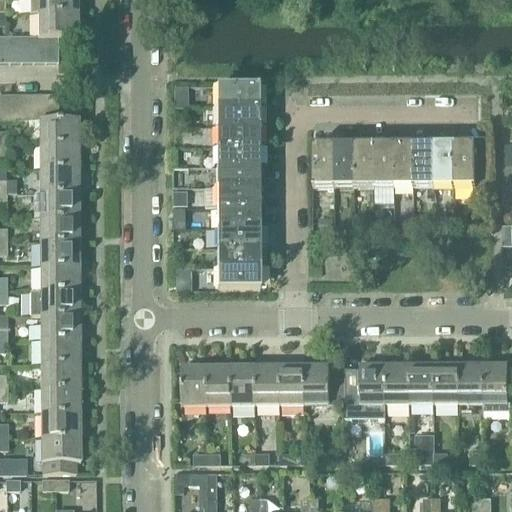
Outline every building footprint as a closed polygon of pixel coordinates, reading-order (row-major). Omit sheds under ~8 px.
[(23,0),(23,3),(28,3),(28,16),(38,16),(77,16),(76,0),(23,0)] [(38,16),(38,40),(38,42),(44,42),(58,42),(77,42),(77,16),(38,16)] [(0,40),(0,66),(9,67),(9,40),(0,40)] [(9,40),(9,67),(20,67),(20,40),(9,40)] [(20,40),(20,67),(31,67),(31,40),(20,40)] [(31,40),(31,67),(44,67),(44,42),(38,42),(38,40),(31,40)] [(44,42),(44,67),(58,67),(58,42),(44,42)] [(258,90),(215,90),(215,113),(258,112),(258,90)] [(0,98),(0,124),(9,125),(8,98),(0,98)] [(8,98),(9,125),(21,125),(20,98),(8,98)] [(20,98),(21,125),(29,125),(32,125),(32,98),(20,98)] [(32,98),(32,125),(38,125),(38,123),(45,123),(45,98),(32,98)] [(45,98),(45,123),(58,123),(58,98),(45,98)] [(258,112),(215,113),(216,133),(258,132),(258,112)] [(39,149),(78,148),(78,122),(58,123),(45,123),(38,123),(38,125),(32,125),(29,125),(29,129),(39,135),(39,149)] [(511,129),(502,130),(502,134),(502,150),(511,149),(511,129)] [(216,152),(259,152),(258,132),(216,133),(216,152)] [(78,148),(39,149),(39,173),(78,172),(78,148)] [(435,191),(434,148),(414,149),(415,192),(435,191)] [(455,191),(454,148),(434,148),(435,191),(455,191)] [(475,170),(475,148),(454,148),(455,191),(475,191),(475,197),(487,197),(487,170),(475,170)] [(334,192),(334,149),(313,149),(313,192),(334,192)] [(354,192),(354,149),(334,149),(334,192),(354,192)] [(354,149),(354,192),(374,192),(374,149),(354,149)] [(394,149),(374,149),(374,192),(374,208),(394,208),(394,192),(395,192),(394,149)] [(415,192),(414,149),(394,149),(395,192),(415,192)] [(511,149),(502,150),(502,169),(511,169),(511,149)] [(259,152),(216,152),(216,172),(259,172),(259,152)] [(502,190),(511,189),(511,169),(502,169),(502,190)] [(78,172),(39,173),(39,197),(78,197),(78,172)] [(216,193),(259,192),(259,172),(216,172),(216,193)] [(503,212),(511,211),(511,189),(502,190),(503,212)] [(216,213),(259,213),(259,192),(216,193),(216,213)] [(78,197),(39,197),(39,222),(78,221),(78,197)] [(186,197),(172,197),(172,211),(186,211),(186,197)] [(216,233),(259,233),(259,213),(216,213),(216,233)] [(374,218),(355,219),(355,235),(375,235),(374,218)] [(78,221),(39,222),(39,246),(78,246),(78,221)] [(333,222),(318,222),(318,233),(333,233),(333,222)] [(456,222),(455,231),(465,232),(466,223),(456,222)] [(216,253),(259,253),(259,233),(216,233),(216,253)] [(78,246),(39,246),(39,271),(79,270),(78,246)] [(216,273),(259,273),(259,253),(216,253),(216,273)] [(79,270),(39,271),(40,295),(79,295),(79,270)] [(217,294),(260,293),(259,273),(216,273),(217,294)] [(30,320),(40,320),(79,319),(79,295),(40,295),(30,295),(30,320)] [(79,319),(40,320),(40,344),(79,344),(79,319)] [(79,344),(40,344),(40,368),(79,368),(79,344)] [(360,374),(344,375),(345,383),(345,409),(345,423),(385,423),(385,409),(385,370),(375,370),(375,367),(360,367),(360,370),(360,374)] [(79,368),(40,368),(40,393),(79,392),(79,368)] [(458,408),(482,408),(481,369),(457,370),(458,408)] [(481,369),(482,408),(484,408),(484,421),(511,421),(511,407),(509,407),(509,369),(481,369)] [(279,410),(304,409),(304,370),(278,371),(279,410)] [(330,370),(304,370),(304,409),(345,409),(345,383),(330,384),(330,370)] [(385,409),(410,408),(410,370),(385,370),(385,409)] [(433,370),(410,370),(410,408),(434,408),(433,370)] [(434,408),(458,408),(457,370),(433,370),(434,408)] [(206,410),(206,401),(205,371),(180,371),(181,410),(206,410)] [(205,371),(206,401),(206,410),(230,410),(230,371),(205,371)] [(230,371),(230,410),(255,410),(255,371),(230,371)] [(255,410),(279,410),(278,371),(255,371),(255,410)] [(40,417),(79,417),(79,392),(40,393),(40,417)] [(40,442),(79,441),(79,417),(40,417),(40,442)] [(435,439),(415,439),(415,452),(410,452),(410,469),(434,469),(434,457),(435,457),(435,439)] [(79,441),(40,442),(41,467),(42,467),(42,479),(75,478),(75,467),(80,467),(79,441)] [(354,457),(344,458),(344,470),(354,470),(354,457)] [(449,469),(449,457),(435,457),(434,457),(434,469),(449,469)] [(496,457),(483,458),(483,468),(496,468),(496,457)] [(194,459),(194,469),(207,469),(207,458),(194,459)] [(221,469),(220,458),(207,458),(207,469),(221,469)] [(243,458),(243,469),(256,469),(256,458),(243,458)] [(269,469),(269,458),(256,458),(256,469),(269,469)] [(282,469),(304,469),(304,458),(281,458),(282,469)] [(305,458),(305,469),(322,469),(322,458),(305,458)] [(372,458),(372,469),(386,469),(386,458),(372,458)] [(399,469),(399,458),(386,458),(386,469),(399,469)] [(470,458),(470,469),(483,468),(483,458),(470,458)] [(381,476),(372,476),(372,485),(381,484),(381,476)] [(199,511),(207,511),(207,503),(208,503),(208,499),(207,499),(207,478),(189,478),(189,490),(199,490),(199,511)] [(207,499),(208,499),(217,499),(217,478),(207,478),(207,499)] [(20,484),(6,484),(6,495),(20,495),(20,484)] [(42,484),(42,495),(55,495),(55,484),(42,484)] [(67,484),(55,484),(55,495),(68,494),(67,484)] [(259,511),(259,502),(250,502),(250,511),(259,511)] [(259,502),(259,511),(267,511),(268,502),(259,502)] [(309,511),(310,502),(301,502),(301,511),(309,511)] [(317,511),(317,502),(310,502),(309,511),(317,511)] [(481,511),(481,502),(473,502),(473,511),(481,511)] [(481,502),(481,511),(491,511),(491,502),(481,502)] [(217,511),(217,503),(208,503),(207,503),(207,511),(217,511)] [(390,511),(390,503),(379,503),(379,511),(390,511)] [(431,511),(431,503),(423,503),(422,511),(431,511)] [(440,511),(441,503),(431,503),(431,511),(440,511)]
